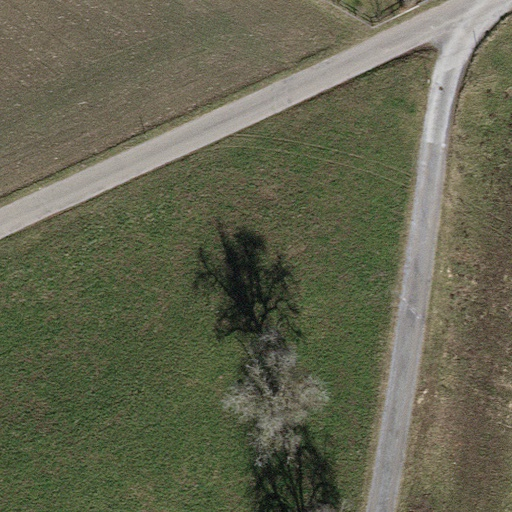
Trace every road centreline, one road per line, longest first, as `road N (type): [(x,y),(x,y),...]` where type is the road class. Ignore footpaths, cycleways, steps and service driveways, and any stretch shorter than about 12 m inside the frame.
road 1 (unclassified): [(0,236),(511,3)]
road 2 (track): [(377,511),(435,143),(481,17)]
